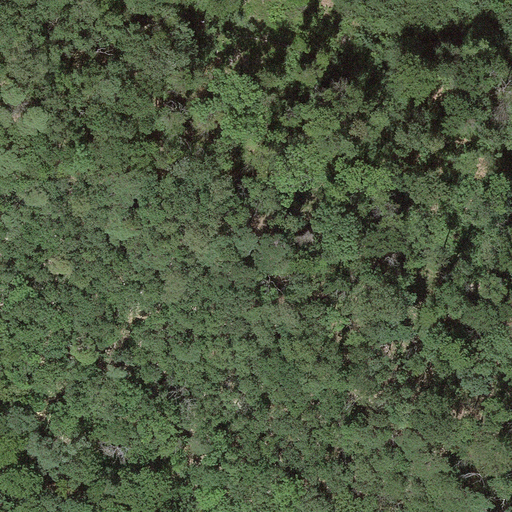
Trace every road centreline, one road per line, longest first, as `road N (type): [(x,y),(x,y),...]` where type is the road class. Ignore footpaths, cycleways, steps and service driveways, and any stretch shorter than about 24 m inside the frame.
road 1 (track): [(511,305),(253,171)]
road 2 (track): [(0,364),(181,461),(234,511)]
